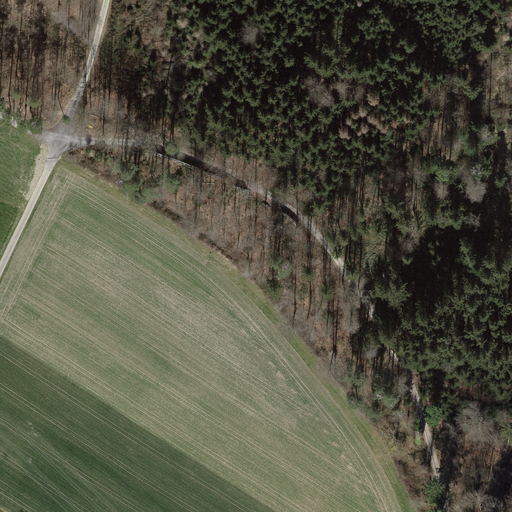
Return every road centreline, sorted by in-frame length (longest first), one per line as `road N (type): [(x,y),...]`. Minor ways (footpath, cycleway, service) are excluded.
road 1 (track): [(447,511),(401,356),(313,227),(262,189),(214,168),(153,144),(59,141),(0,103)]
road 2 (track): [(105,0),(59,141),(0,269)]
